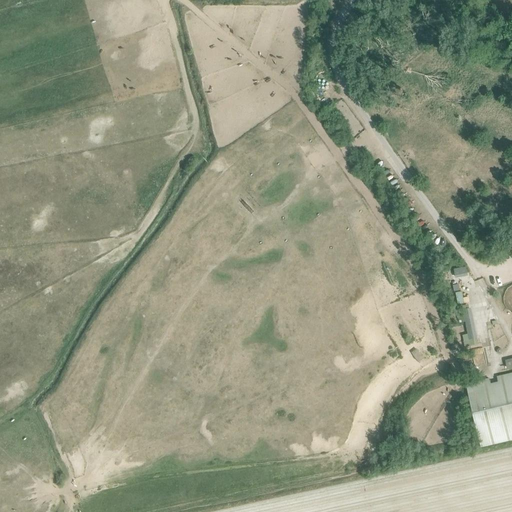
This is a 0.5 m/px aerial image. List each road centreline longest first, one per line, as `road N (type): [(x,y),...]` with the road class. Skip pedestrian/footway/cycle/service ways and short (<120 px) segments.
road 1 (track): [(337,154),(420,278),(448,358),(399,393),(382,428),(385,451),(371,469),(169,511)]
road 2 (unclassified): [(471,265),(337,70),(333,23),(353,0)]
road 3 (track): [(376,130),(337,154),(294,94),(179,0)]
road 4 (track): [(167,0),(198,129),(136,239)]
